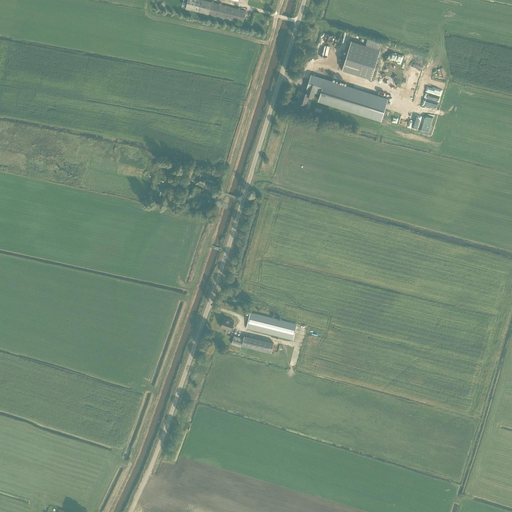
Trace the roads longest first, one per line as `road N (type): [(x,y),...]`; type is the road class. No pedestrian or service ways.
road 1 (track): [(282,0),(196,276),(106,511)]
road 2 (unclassified): [(130,511),(198,336),(304,0)]
